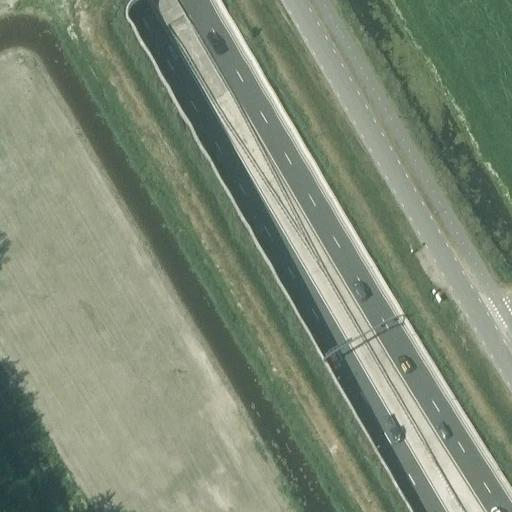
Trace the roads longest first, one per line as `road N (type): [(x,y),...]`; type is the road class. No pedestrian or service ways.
road 1 (trunk): [(500,511),(193,0)]
road 2 (unknown): [(61,0),(366,511)]
road 3 (trunk): [(130,0),(427,511)]
road 4 (unclassified): [(511,374),(290,0)]
